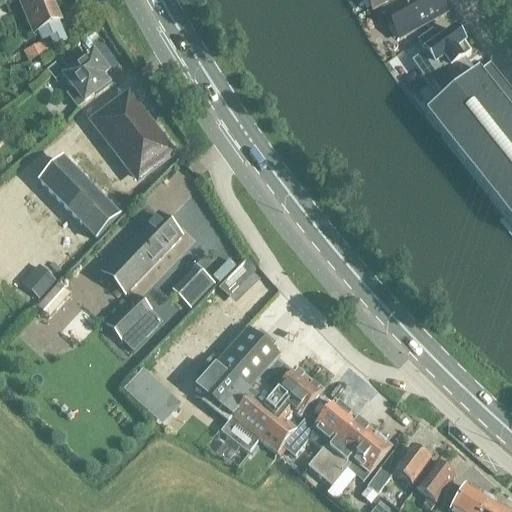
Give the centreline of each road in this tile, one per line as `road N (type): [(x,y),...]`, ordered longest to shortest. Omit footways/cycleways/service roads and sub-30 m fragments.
road 1 (residential): [(241,128),(221,144),(221,177),(272,271),(353,358),(418,378),(511,466)]
road 2 (primary): [(511,434),(320,234),(241,128)]
road 3 (primary): [(241,128),(161,0)]
